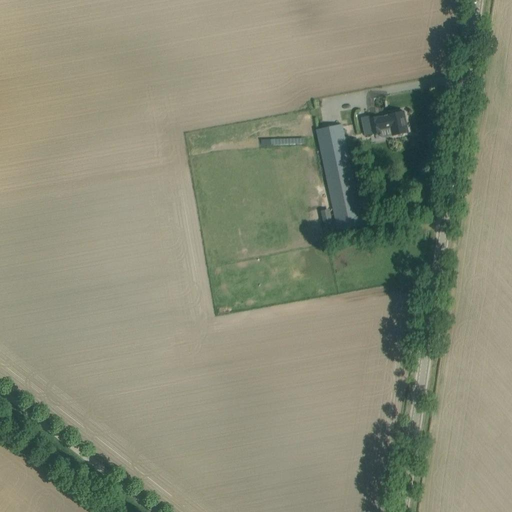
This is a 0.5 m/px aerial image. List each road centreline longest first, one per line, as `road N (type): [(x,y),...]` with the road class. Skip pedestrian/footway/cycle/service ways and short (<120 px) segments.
road 1 (tertiary): [(395,511),(472,0)]
road 2 (track): [(0,393),(155,511)]
